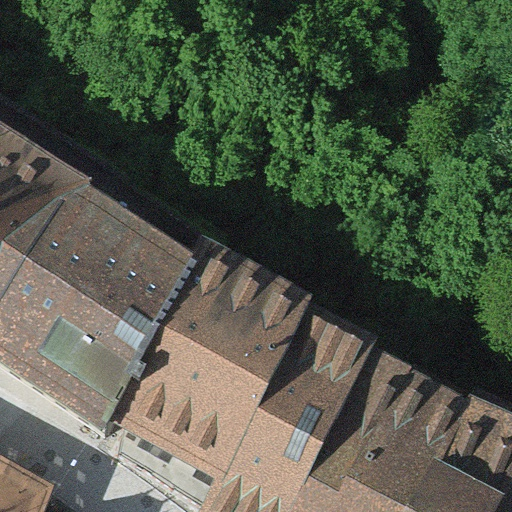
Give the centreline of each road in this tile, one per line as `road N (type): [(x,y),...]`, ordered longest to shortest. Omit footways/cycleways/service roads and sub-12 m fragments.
road 1 (track): [(511,137),(316,0)]
road 2 (unclassified): [(131,511),(0,424)]
